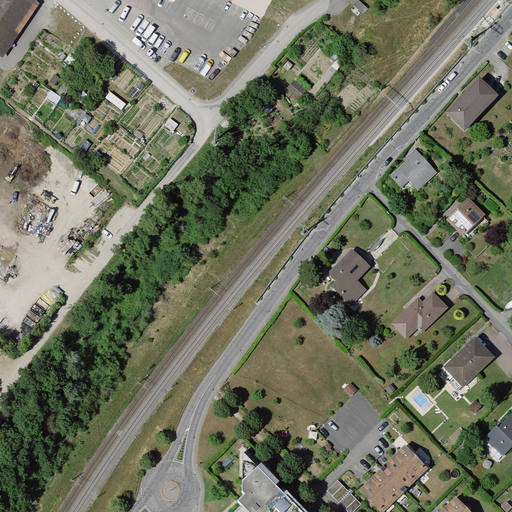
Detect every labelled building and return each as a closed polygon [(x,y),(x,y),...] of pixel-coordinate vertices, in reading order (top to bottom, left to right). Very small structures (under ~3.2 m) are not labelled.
[(0,0),(0,55),(35,5),(28,0),(0,0)] [(354,0),(351,4),(361,12),(365,7),(356,0),(354,0)] [(203,70),(194,80),(206,90),(219,75),(206,63),(201,68),(203,70)] [(494,98),(476,81),(443,115),(461,133),(494,98)] [(292,83),(285,89),(296,99),(302,93),(292,83)] [(511,146),(492,168),(510,185),(511,183),(511,146)] [(416,193),(435,176),(414,152),(402,163),(404,165),(388,179),(399,191),(407,184),(416,193)] [(446,221),(462,237),(482,217),(466,201),(446,221)] [(329,286),(349,306),(364,290),(354,281),(367,268),(349,250),(325,275),(333,283),(329,286)] [(417,298),(389,324),(404,339),(416,329),(420,333),(446,308),(431,292),(421,302),(417,298)] [(473,338),(442,367),(462,387),(492,358),(473,338)] [(511,411),(484,439),(500,456),(511,444),(511,411)] [(403,447),(357,491),(377,511),(383,511),(426,471),(403,447)] [(238,505),(231,511),(297,511),(239,452),(238,490),(241,493),(234,500),(238,505)] [(466,511),(454,499),(439,511),(466,511)]
